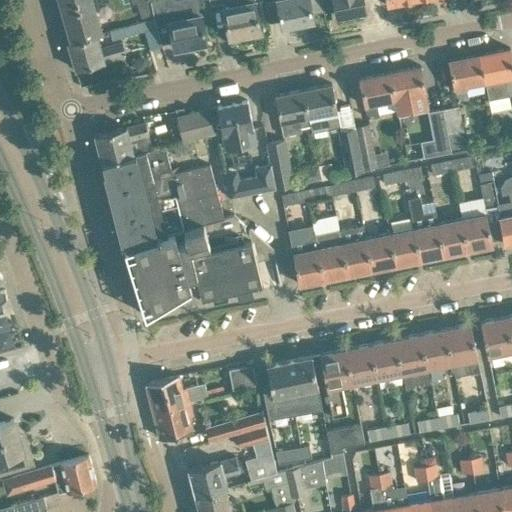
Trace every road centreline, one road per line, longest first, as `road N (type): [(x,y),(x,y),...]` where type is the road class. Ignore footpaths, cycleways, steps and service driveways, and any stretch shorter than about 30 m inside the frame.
road 1 (residential): [(64,108),(511,20)]
road 2 (residential): [(130,357),(511,282)]
road 3 (secondary): [(108,362),(0,94)]
road 4 (residential): [(130,357),(123,300),(64,108)]
road 5 (secondary): [(0,160),(83,371)]
road 6 (residential): [(59,394),(0,237)]
road 7 (secondary): [(136,511),(108,362)]
road 8 (secondary): [(83,371),(133,511)]
